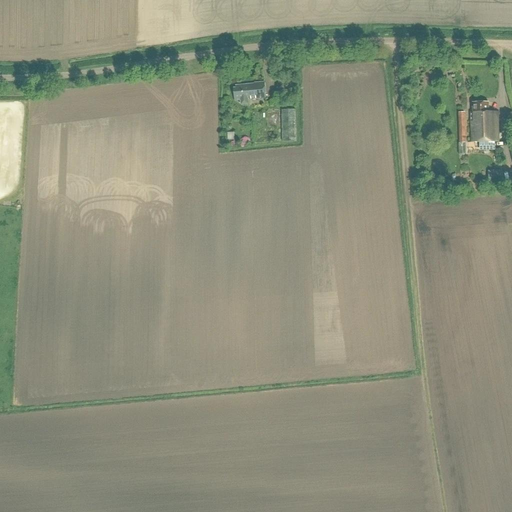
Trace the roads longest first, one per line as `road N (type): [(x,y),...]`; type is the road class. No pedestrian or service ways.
road 1 (unclassified): [(0,78),(298,43),(511,43)]
road 2 (track): [(397,40),(427,380),(449,511)]
